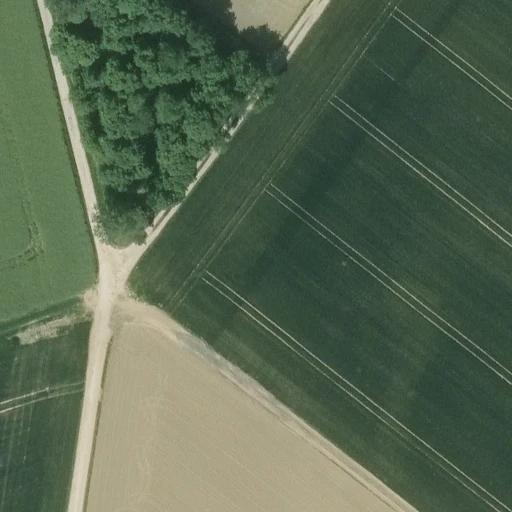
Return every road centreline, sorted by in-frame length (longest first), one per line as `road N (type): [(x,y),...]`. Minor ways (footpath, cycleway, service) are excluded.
road 1 (track): [(76,511),(110,289),(43,0)]
road 2 (track): [(110,289),(323,0)]
